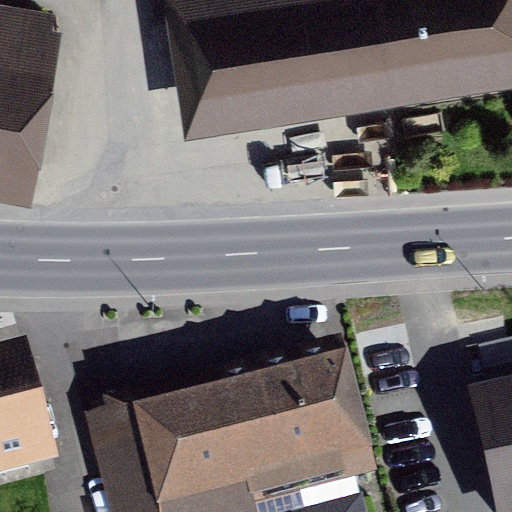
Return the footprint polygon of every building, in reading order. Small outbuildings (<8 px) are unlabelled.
[(394,74),(382,0),(177,0),(194,105),(394,74)] [(382,0),(394,74),(510,56),(501,0),(382,0)] [(0,157),(25,162),(47,38),(45,13),(0,4),(0,157)] [(365,511),(361,496),(304,511),(295,476),(360,459),(334,359),(94,421),(117,511),(365,511)] [(16,362),(0,365),(0,460),(39,450),(16,362)] [(511,511),(511,392),(478,401),(503,511),(511,511)]
